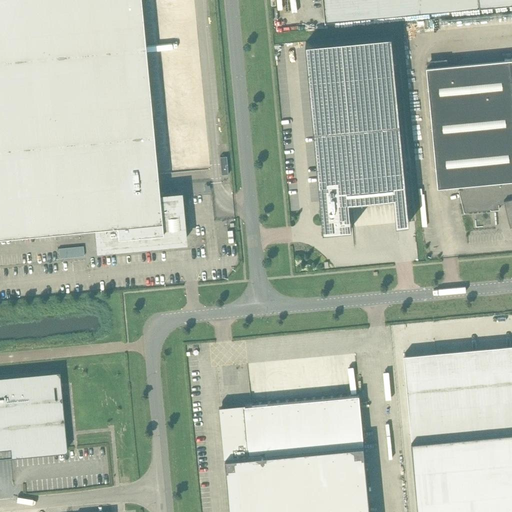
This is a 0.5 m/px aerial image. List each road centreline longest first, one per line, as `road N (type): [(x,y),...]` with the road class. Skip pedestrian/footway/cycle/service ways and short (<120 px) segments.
road 1 (unclassified): [(261,309),(231,0)]
road 2 (unclassified): [(511,286),(261,309)]
road 3 (unknown): [(446,511),(433,350),(446,336)]
road 4 (unclassified): [(0,506),(164,491)]
road 5 (unknown): [(217,360),(377,351)]
road 6 (unknown): [(386,511),(377,351)]
road 7 (unknown): [(217,360),(216,511)]
road 8 (unclassified): [(164,491),(151,344)]
road 9 (unclassified): [(261,309),(177,318),(157,326),(151,344)]
